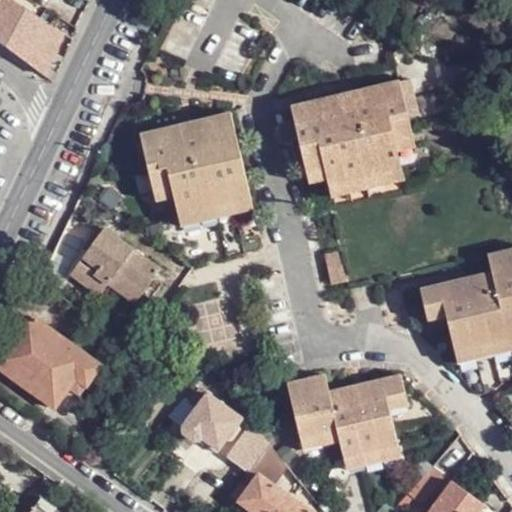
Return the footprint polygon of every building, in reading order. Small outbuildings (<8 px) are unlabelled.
[(14,0),(3,0),(0,4),(0,45),(39,76),(63,33),(14,0)] [(49,82),(70,39),(63,33),(39,76),(49,82)] [(403,81),(416,128),(425,125),(414,79),(403,81)] [(344,95),(305,104),(317,150),(304,153),(309,174),(326,170),(329,180),(331,188),(405,170),(403,165),(399,153),(420,149),(416,128),(403,81),(364,90),(371,120),(352,125),(344,95)] [(371,120),(364,90),(344,95),(352,125),(371,120)] [(317,150),(305,104),(292,107),(304,153),(317,150)] [(232,111),(224,112),(232,149),(240,148),(232,111)] [(180,124),(155,129),(163,165),(151,167),(155,188),(174,184),(178,194),(182,213),(253,196),(240,148),(232,149),(224,112),(204,117),(212,147),(187,152),(180,124)] [(204,117),(180,124),(187,152),(212,147),(204,117)] [(163,165),(155,129),(142,132),(151,167),(163,165)] [(399,153),(403,165),(423,160),(420,149),(399,153)] [(330,208),(339,252),(346,283),(348,291),(460,267),(458,255),(511,242),(511,190),(479,163),(430,174),(433,186),(330,208)] [(326,170),(309,174),(311,184),(329,180),(326,170)] [(405,170),(331,188),(334,198),(407,182),(405,170)] [(174,184),(155,188),(158,199),(178,194),(174,184)] [(253,196),(182,213),(184,224),(255,208),(253,196)] [(104,221),(99,229),(116,241),(122,235),(104,221)] [(74,269),(90,281),(100,269),(112,278),(122,266),(144,282),(158,263),(122,235),(116,241),(99,229),(86,244),(91,248),(74,269)] [(346,283),(339,252),(325,256),(333,286),(346,283)] [(422,295),(426,315),(442,311),(446,322),(454,360),(511,347),(511,256),(511,255),(494,259),(497,277),(488,280),(494,310),(467,316),(460,286),(422,295)] [(485,262),(488,280),(497,277),(494,259),(485,262)] [(122,266),(112,278),(138,296),(147,285),(144,282),(122,266)] [(100,269),(90,281),(102,291),(112,278),(100,269)] [(488,280),(460,286),(467,316),(494,310),(488,280)] [(442,311),(426,315),(429,325),(446,322),(442,311)] [(21,330),(0,358),(0,368),(57,409),(72,389),(82,395),(103,366),(36,317),(24,333),(21,330)] [(96,323),(91,332),(100,338),(106,329),(96,323)] [(511,347),(454,360),(456,370),(511,358),(511,347)] [(324,375),(315,377),(319,395),(328,393),(324,375)] [(315,377),(294,381),(303,418),(292,420),(298,440),(318,436),(321,446),(326,466),(396,452),(388,413),(385,402),(405,398),(401,379),(364,387),(370,416),(334,424),(328,393),(319,395),(315,377)] [(303,418),(294,381),(285,384),(292,420),(303,418)] [(364,387),(328,393),(334,424),(370,416),(364,387)] [(193,401),(200,407),(209,397),(201,390),(193,401)] [(209,397),(200,407),(183,427),(185,434),(194,442),(201,441),(204,439),(219,450),(224,443),(230,442),(238,432),(237,430),(241,425),(209,397)] [(408,409),(405,398),(385,402),(388,413),(408,409)] [(269,442),(254,423),(229,457),(247,473),(269,442)] [(318,436),(298,440),(300,451),(321,446),(318,436)] [(112,442),(103,452),(113,462),(123,451),(112,442)] [(280,457),(269,442),(247,473),(243,478),(251,483),(259,473),(266,478),(280,457)] [(399,463),(396,452),(326,466),(329,478),(399,463)] [(436,464),(416,487),(427,496),(447,474),(436,464)] [(313,511),(266,478),(259,473),(251,483),(239,502),(251,511),(313,511)] [(480,511),(486,504),(454,480),(430,511),(480,511)] [(44,497),(32,511),(54,511),(57,507),(44,497)]
